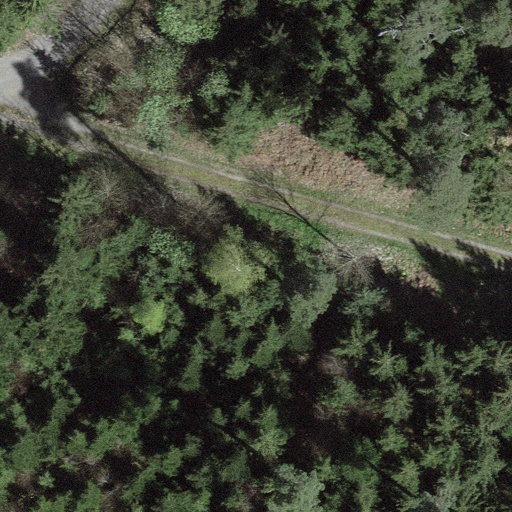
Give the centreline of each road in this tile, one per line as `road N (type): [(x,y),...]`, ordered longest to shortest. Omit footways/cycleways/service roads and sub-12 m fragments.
road 1 (track): [(0,90),(511,257)]
road 2 (track): [(88,0),(0,90)]
